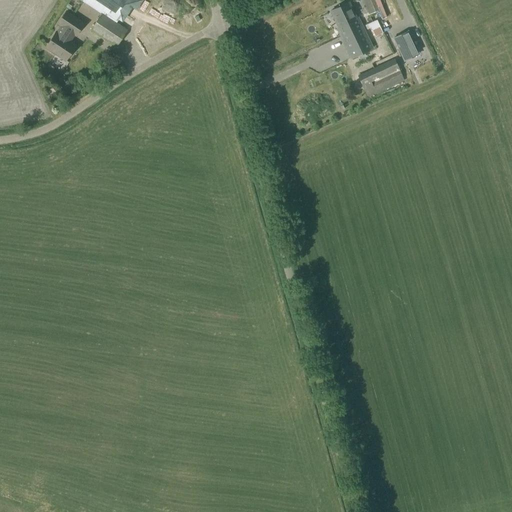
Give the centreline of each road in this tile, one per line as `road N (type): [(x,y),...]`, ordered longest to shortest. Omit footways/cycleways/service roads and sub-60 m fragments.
road 1 (unclassified): [(353,511),(215,18)]
road 2 (unclassified): [(0,139),(36,128),(215,18)]
